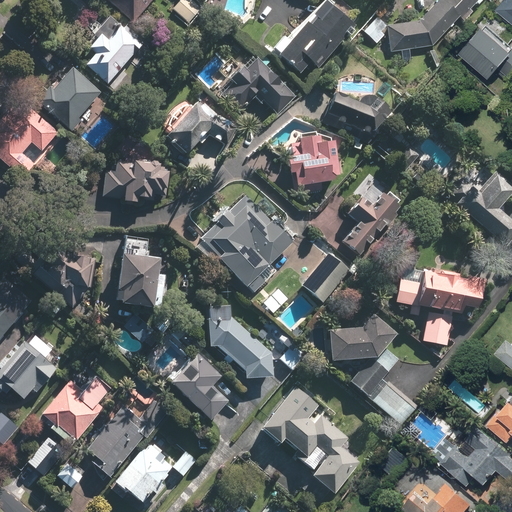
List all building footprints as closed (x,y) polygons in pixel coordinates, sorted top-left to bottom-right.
[(106,0),(134,23),(153,0),(106,0)] [(193,0),(179,0),(172,9),(189,24),(203,8),(193,0)] [(328,0),(326,0),(280,54),(302,73),(311,62),(319,69),(357,25),(328,0)] [(392,52),(433,46),(459,17),(464,21),(473,11),(471,9),(477,3),(479,5),(483,0),(438,0),(420,20),(387,25),(392,52)] [(511,0),(504,0),(497,8),(511,20),(511,0)] [(87,65),(120,93),(128,84),(117,75),(144,44),(111,15),(95,33),(100,37),(91,47),(98,53),(87,65)] [(386,25),(376,17),(367,27),(377,36),(386,25)] [(511,44),(489,24),(465,51),(495,78),(502,70),(511,78),(511,44)] [(234,82),(222,94),(240,111),(254,96),(260,102),(262,100),(278,115),(296,97),(281,82),(283,81),(259,57),(247,68),(243,64),(230,78),(234,82)] [(53,85),(39,100),(73,131),(83,120),(80,117),(103,92),(75,66),(55,87),(53,85)] [(364,96),(360,101),(333,91),(322,123),(343,130),(346,122),(374,133),(394,109),(379,96),(376,94),(370,93),(364,96)] [(0,157),(23,178),(36,163),(24,152),(33,142),(43,151),(60,132),(21,97),(0,119),(0,157)] [(203,143),(210,135),(227,145),(238,125),(212,111),(200,101),(169,136),(188,153),(200,140),(203,143)] [(288,143),(295,193),(323,189),(322,181),(342,179),(336,137),(317,131),(301,134),(302,141),(288,143)] [(106,170),(103,197),(140,201),(141,195),(153,196),(153,188),(169,190),(171,169),(163,169),(163,162),(119,157),(117,171),(106,170)] [(459,172),(440,194),(456,209),(459,206),(505,246),(511,238),(511,217),(500,207),(511,193),(511,183),(496,170),(479,189),(459,172)] [(361,255),(404,202),(389,190),(386,194),(373,183),(348,213),(359,221),(343,240),(361,255)] [(248,194),(202,237),(255,292),(274,273),(269,268),(295,243),(248,194)] [(151,238),(127,234),(118,299),(163,305),(168,273),(161,272),(163,256),(149,254),(151,238)] [(73,307),(92,286),(97,258),(80,255),(79,260),(68,259),(67,265),(51,251),(33,273),(73,307)] [(330,252),(302,285),(323,302),(350,269),(330,252)] [(487,281),(403,265),(396,301),(410,304),(408,314),(418,316),(420,305),(429,307),(423,340),(447,344),(454,311),(464,313),(466,304),(481,307),(487,281)] [(0,339),(34,299),(6,275),(0,282),(0,339)] [(273,352),(232,315),(231,303),(208,305),(211,345),(218,344),(247,369),(247,377),(274,375),(273,352)] [(134,311),(123,324),(144,343),(156,330),(134,311)] [(332,358),(374,355),(351,381),(401,424),(417,405),(384,376),(400,358),(386,347),(399,333),(375,312),(363,325),(330,328),(332,358)] [(165,313),(155,326),(165,332),(174,319),(165,313)] [(27,339),(0,371),(0,386),(8,393),(12,387),(25,398),(34,388),(38,391),(59,366),(47,356),(53,349),(42,339),(36,346),(27,339)] [(511,345),(509,342),(498,356),(511,366),(511,345)] [(293,344),(281,358),(294,370),(307,355),(293,344)] [(200,353),(173,380),(212,418),(230,400),(213,384),(222,374),(200,353)] [(51,426),(73,444),(105,407),(99,402),(112,387),(97,374),(85,389),(72,378),(43,412),(55,422),(51,426)] [(313,473),(336,492),(362,461),(343,445),(349,437),(300,397),(288,412),(280,406),(266,422),(298,448),(294,452),(316,470),(313,473)] [(147,438),(168,412),(153,400),(140,417),(124,404),(107,425),(104,422),(93,435),(96,438),(88,447),(98,455),(93,461),(112,476),(145,436),(147,438)] [(503,411),(489,427),(509,444),(511,440),(511,406),(506,414),(503,411)] [(0,410),(0,409),(0,439),(5,443),(20,426),(0,410)] [(511,480),(511,451),(482,427),(463,450),(448,438),(432,458),(470,488),(478,478),(489,487),(501,472),(511,480)] [(49,437),(29,460),(45,473),(65,450),(49,437)] [(148,442),(117,480),(144,502),(154,489),(158,493),(168,482),(163,478),(173,465),(164,458),(165,456),(148,442)] [(396,448),(381,465),(397,478),(411,461),(396,448)] [(186,451),(173,466),(184,475),(197,460),(186,451)] [(69,461),(58,474),(73,487),(85,474),(69,461)] [(469,511),(475,505),(451,484),(434,504),(419,491),(405,507),(411,511),(469,511)]
